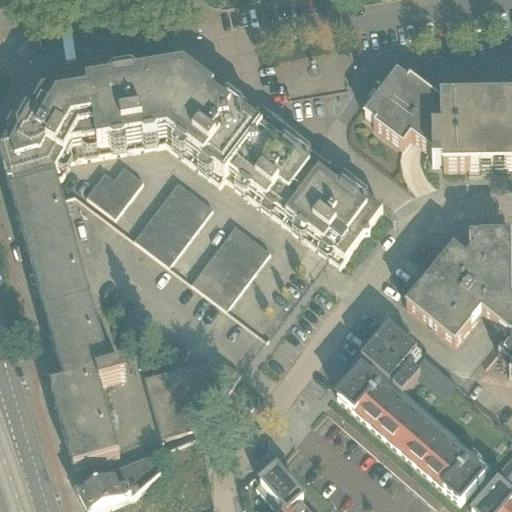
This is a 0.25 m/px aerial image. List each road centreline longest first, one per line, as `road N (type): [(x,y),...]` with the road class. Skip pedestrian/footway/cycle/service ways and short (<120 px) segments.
road 1 (residential): [(384,511),(269,412),(418,221)]
road 2 (unclassified): [(418,221),(324,150),(372,86)]
road 3 (secondary): [(48,511),(0,362)]
